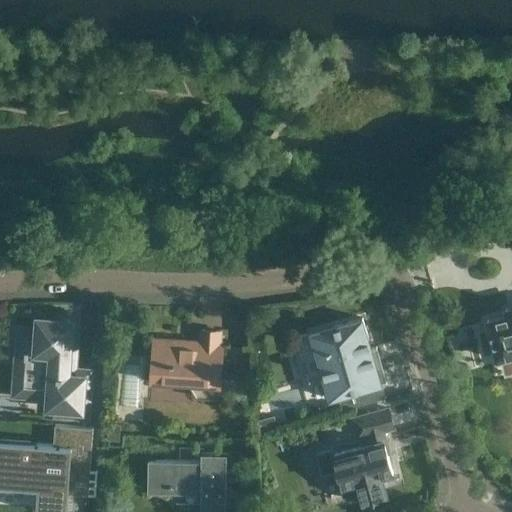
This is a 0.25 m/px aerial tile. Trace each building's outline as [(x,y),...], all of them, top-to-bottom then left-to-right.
[(422,234),(429,253),(463,241),(456,222),(422,234)] [(511,306),(505,308),(507,314),(487,320),(489,329),(485,331),(483,332),(482,334),(480,338),(481,341),(482,345),(485,348),(490,350),(495,350),(497,359),(511,354),(511,306)] [(342,410),(374,401),(385,397),(381,384),(381,383),(375,361),(372,362),(365,338),(368,337),(362,318),(333,326),(335,333),(305,341),(316,379),(339,373),(340,377),(342,376),(346,392),(338,395),(342,410)] [(69,354),(71,322),(39,320),(37,341),(31,341),(26,341),(25,350),(23,374),(23,384),(41,385),(50,386),(50,390),(49,407),(58,407),(58,408),(66,408),(65,412),(65,414),(88,416),(88,410),(97,410),(100,381),(83,380),(83,377),(67,376),(68,354),(69,354)] [(220,385),(223,343),(219,343),(220,331),(202,330),(200,345),(191,345),(191,341),(169,340),(169,341),(155,340),(155,339),(154,339),(151,380),(168,381),(168,380),(186,381),(186,382),(198,383),(197,397),(219,398),(220,384),(220,385)] [(359,482),(364,481),(393,473),(387,454),(388,453),(385,444),(381,432),(394,428),(389,408),(352,419),(357,438),(358,438),(361,447),(334,454),(332,450),(317,454),(322,474),(337,470),(345,496),(362,491),(359,482)] [(0,440),(0,488),(27,490),(28,482),(39,483),(37,508),(67,510),(70,469),(90,471),(93,427),(55,425),(54,445),(31,443),(31,439),(1,437),(1,441),(0,440)] [(201,493),(200,511),(224,511),(225,509),(226,509),(226,454),(201,453),(201,462),(148,461),(148,492),(201,493)]
